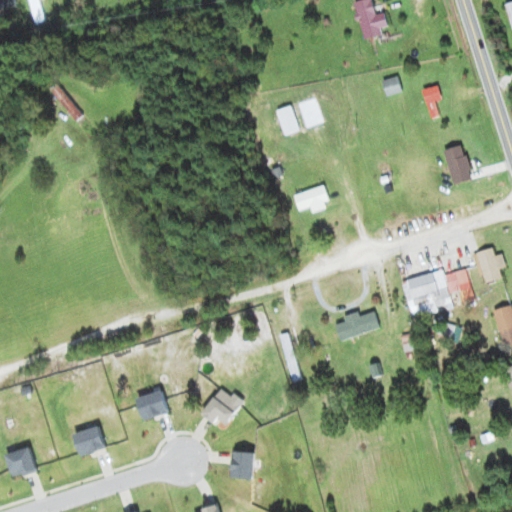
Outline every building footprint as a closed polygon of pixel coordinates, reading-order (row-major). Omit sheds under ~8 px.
[(0,11),(15,10),(14,0),(8,0),(0,1),(0,18),(1,18),(0,14),(0,11)] [(28,0),(35,25),(45,22),(39,0),(28,0)] [(364,0),(353,3),(363,40),(380,35),(379,29),(387,27),(383,13),(375,16),(370,0),(364,0)] [(381,82),(386,97),(401,93),(396,77),(381,82)] [(51,89),(74,122),(80,118),(57,85),(51,89)] [(423,92),(432,119),(437,117),(428,90),(423,92)] [(277,111),(284,136),(298,132),(292,107),(277,111)] [(443,151),(452,185),(470,180),(462,146),(443,151)] [(294,196),(298,211),(310,208),(311,211),(329,206),(324,187),(294,196)] [(403,279),(409,311),(419,309),(420,313),(451,308),(448,293),(470,289),(467,273),(481,270),(484,289),(503,285),(500,269),(504,268),(502,255),(494,256),(493,250),(460,256),(462,271),(443,275),(442,272),(403,279)] [(492,311),(503,345),(511,342),(511,310),(510,305),(492,311)] [(343,319),(344,322),(334,325),(339,341),(378,329),(372,310),(343,319)] [(278,337),(292,382),(301,379),(286,334),(278,337)]
